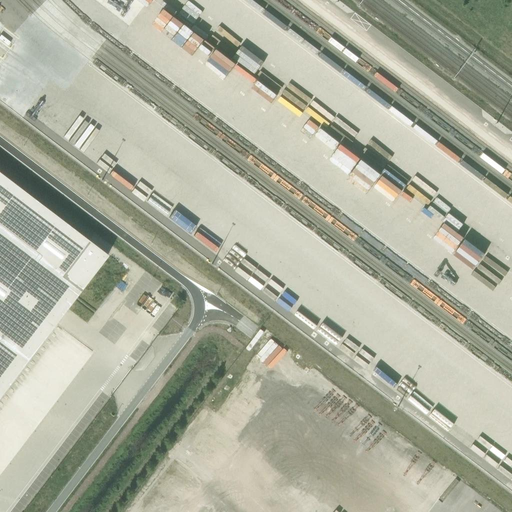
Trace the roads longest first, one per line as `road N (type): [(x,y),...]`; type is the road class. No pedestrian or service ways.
road 1 (unclassified): [(0,139),(212,300)]
road 2 (unclassified): [(51,511),(212,300)]
